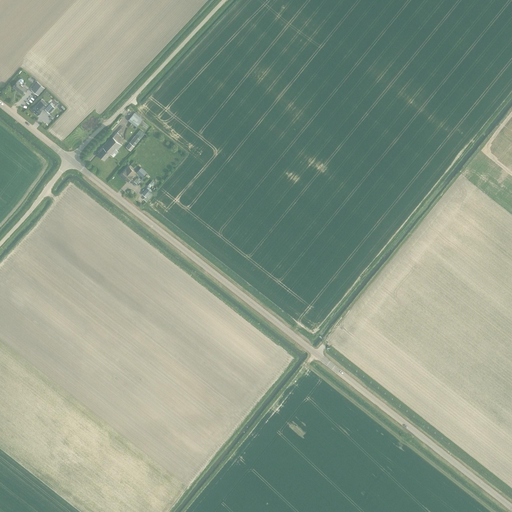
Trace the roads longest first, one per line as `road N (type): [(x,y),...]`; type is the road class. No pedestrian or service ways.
road 1 (tertiary): [(511,508),(70,160)]
road 2 (unclassified): [(70,160),(224,0)]
